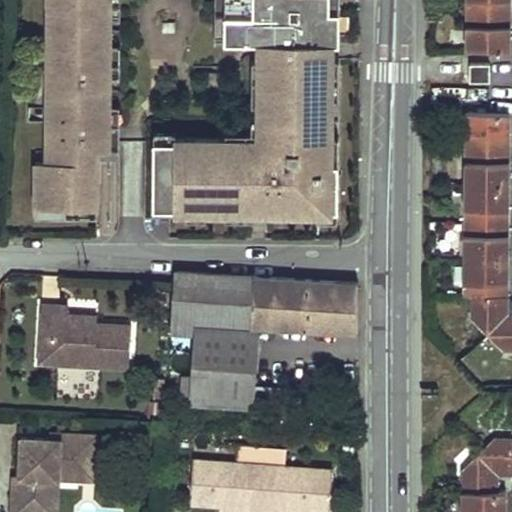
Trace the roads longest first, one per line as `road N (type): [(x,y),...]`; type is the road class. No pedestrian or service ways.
road 1 (residential): [(0,255),(389,256)]
road 2 (secondary): [(389,256),(395,0)]
road 3 (secondary): [(392,511),(389,256)]
